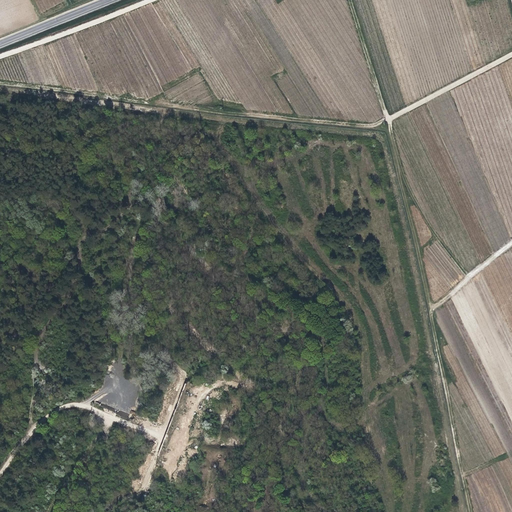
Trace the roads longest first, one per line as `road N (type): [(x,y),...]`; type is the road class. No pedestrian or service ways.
road 1 (track): [(350,0),(399,168),(468,511)]
road 2 (track): [(0,56),(144,0)]
road 3 (track): [(386,117),(361,125),(247,112)]
road 4 (unclassified): [(386,117),(511,54)]
